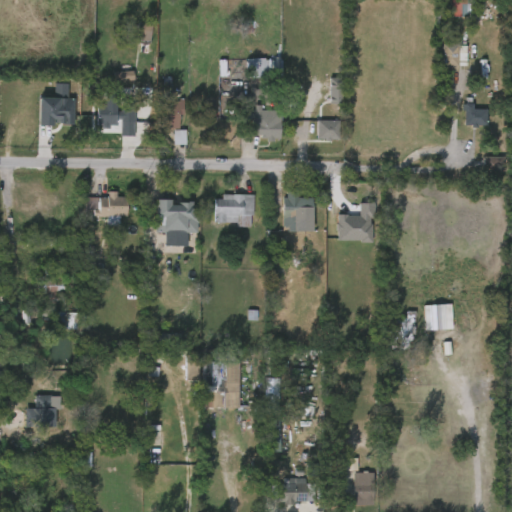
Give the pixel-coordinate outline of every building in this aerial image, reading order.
[(471,0),(471,17),(449,17),(449,0),(471,0)] [(454,10),(438,10),(438,27),(454,27),(454,10)] [(146,44),(134,41),(138,21),(150,23),(146,44)] [(441,66),(441,45),(463,45),(463,66),(441,66)] [(445,57),(444,77),(452,77),(453,57),(445,57)] [(430,78),(444,78),(443,58),(429,58),(430,78)] [(268,88),(267,70),(233,71),(233,89),(268,88)] [(112,81),(112,72),(131,72),(131,81),(112,81)] [(120,92),(119,83),(100,83),(100,93),(120,92)] [(328,114),(327,90),(314,91),(315,115),(328,114)] [(94,104),(104,104),(104,92),(114,92),(114,127),(94,127),(94,104)] [(24,136),(59,136),(60,110),(53,110),(53,95),(40,95),(40,109),(25,109),(24,136)] [(179,100),(179,128),(161,128),(161,100),(179,100)] [(461,127),(461,104),(472,104),(472,108),(483,108),(483,127),(461,127)] [(249,110),(278,110),(278,139),(249,139),(249,110)] [(165,140),(165,127),(170,127),(169,111),(149,112),(151,141),(165,140)] [(458,120),(459,115),(450,115),(449,137),(472,138),(472,121),(458,120)] [(121,143),(121,118),(84,117),(83,142),(121,143)] [(337,121),(337,140),(314,140),(314,121),(337,121)] [(325,132),(303,132),(303,152),(325,151),(325,132)] [(160,156),(171,156),(172,142),(160,141),(160,156)] [(484,182),(484,168),(471,168),(470,182),(484,182)] [(97,216),(97,195),(114,195),(114,197),(125,197),(125,216),(97,216)] [(212,223),(212,195),(250,195),(250,225),(233,225),(233,223),(212,223)] [(310,231),(280,231),(280,198),(310,198),(310,231)] [(163,233),(152,233),(152,200),(190,200),(190,206),(195,206),(195,233),(183,233),(183,247),(163,247),(163,233)] [(71,209),(71,221),(85,222),(85,227),(113,228),(113,208),(103,208),(103,203),(94,203),(94,209),(71,209)] [(299,242),(298,209),(283,209),(283,204),(269,204),(270,243),(299,242)] [(200,234),(223,234),(223,238),(239,238),(239,207),(201,206),(200,234)] [(335,240),(335,217),(366,217),(366,240),(335,240)] [(106,238),(106,228),(94,227),(94,237),(106,238)] [(324,250),(355,251),(356,228),(324,228),(324,250)] [(98,263),(98,295),(84,295),(84,263),(98,263)] [(39,301),(39,280),(61,280),(61,301),(39,301)] [(28,289),(28,309),(50,310),(50,289),(28,289)] [(437,315),(409,316),(410,341),(438,340),(437,315)] [(382,334),(382,356),(400,357),(401,323),(389,322),(388,334),(382,334)] [(53,340),(61,340),(62,324),(53,324),(53,340)] [(236,408),(198,408),(198,362),(236,362),(236,408)] [(171,391),(183,392),(183,369),(172,369),(171,391)] [(53,426),(24,426),(24,409),(32,409),(32,395),(49,395),(49,409),(53,409),(53,426)] [(41,437),(41,418),(38,419),(37,406),(20,407),(20,419),(10,420),(11,438),(41,437)] [(350,477),(370,477),(370,500),(350,500),(350,477)] [(302,479),(302,484),(312,484),(312,503),(272,503),(272,479),(302,479)] [(339,511),(357,510),(356,487),(338,488),(339,511)] [(264,490),(264,511),(292,511),(292,489),(264,490)]
